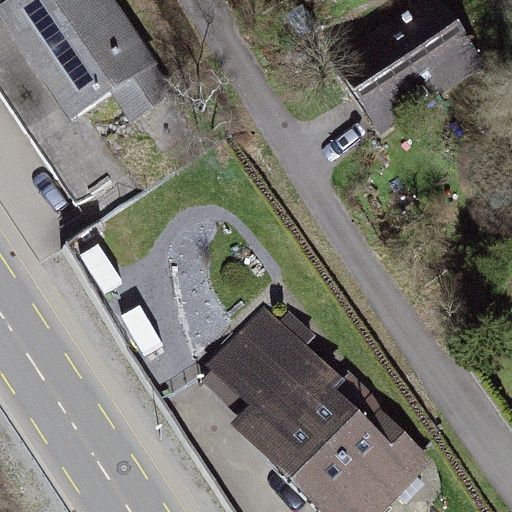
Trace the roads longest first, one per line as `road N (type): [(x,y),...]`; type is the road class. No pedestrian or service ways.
road 1 (residential): [(511,469),(199,0)]
road 2 (secondary): [(0,312),(130,511)]
